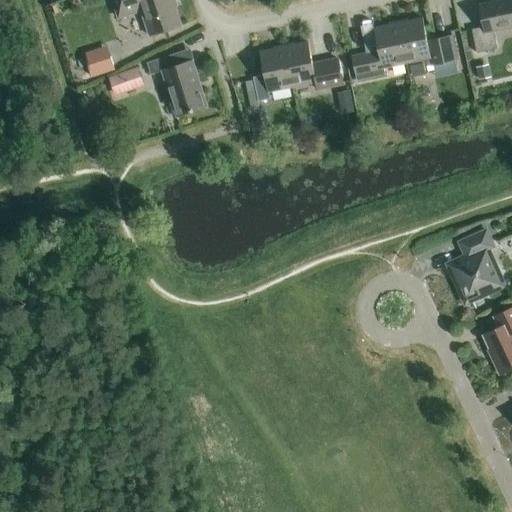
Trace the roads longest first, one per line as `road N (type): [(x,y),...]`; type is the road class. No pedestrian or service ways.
road 1 (residential): [(511,497),(431,326)]
road 2 (residential): [(368,0),(231,28),(208,17),(203,0)]
road 3 (residential): [(431,326),(394,340),(370,324),(366,310),(377,288),(395,281),(415,290)]
